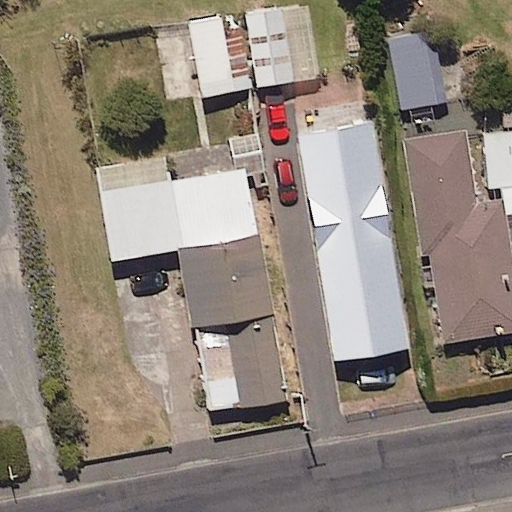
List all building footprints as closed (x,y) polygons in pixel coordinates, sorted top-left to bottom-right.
[(318,81),(306,6),(241,16),(252,91),(318,81)] [(252,91),(241,16),(187,24),(198,99),(252,91)] [(444,102),(438,60),(433,30),(387,36),(399,114),(445,107),(444,102)] [(193,102),(183,44),(159,48),(169,106),(193,102)] [(470,55),(438,60),(444,102),(476,98),(470,55)] [(511,90),(498,92),(504,135),(511,134),(511,90)] [(405,355),(370,130),(298,141),(333,366),(405,355)] [(511,134),(504,135),(495,137),(483,138),(491,193),(503,191),(504,203),(506,218),(511,216),(511,134)] [(511,257),(506,218),(504,203),(476,207),(466,135),(405,143),(426,294),(434,293),(442,348),(511,337),(511,257)] [(169,186),(164,160),(96,172),(112,264),(181,251),(211,415),(286,402),(245,172),(169,186)]
